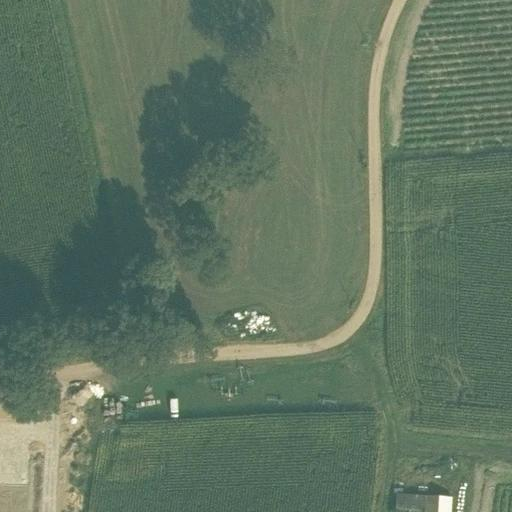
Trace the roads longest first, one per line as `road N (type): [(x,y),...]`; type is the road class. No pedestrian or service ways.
road 1 (unclassified): [(404,0),(375,92),(372,269),(359,322),(336,342),(0,367)]
road 2 (track): [(336,342),(358,347),(376,374),(394,435),(395,480)]
